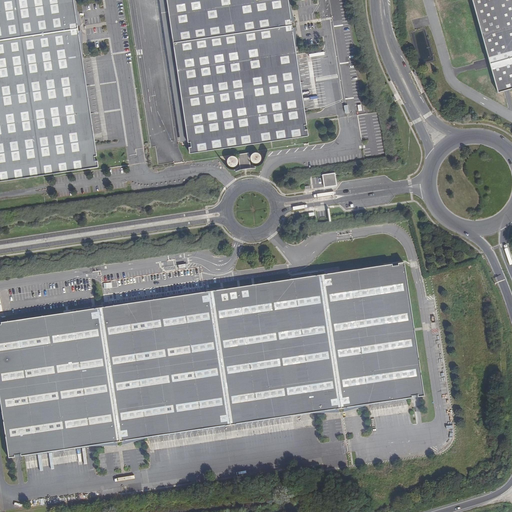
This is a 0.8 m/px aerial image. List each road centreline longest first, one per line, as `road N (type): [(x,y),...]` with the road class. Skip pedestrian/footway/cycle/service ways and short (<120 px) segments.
road 1 (unclassified): [(12,495),(441,426),(421,292),(408,246),(389,229),(326,237),(288,268),(233,276),(193,256),(0,287)]
road 2 (unclassified): [(227,203),(0,242)]
road 3 (unclassified): [(0,251),(228,222)]
road 4 (secondary): [(374,0),(382,45),(433,159)]
road 5 (secondary): [(463,137),(427,115),(390,36),(385,0)]
road 6 (unclassified): [(276,212),(411,189),(430,199)]
road 7 (unclassified): [(428,171),(410,181),(275,201)]
